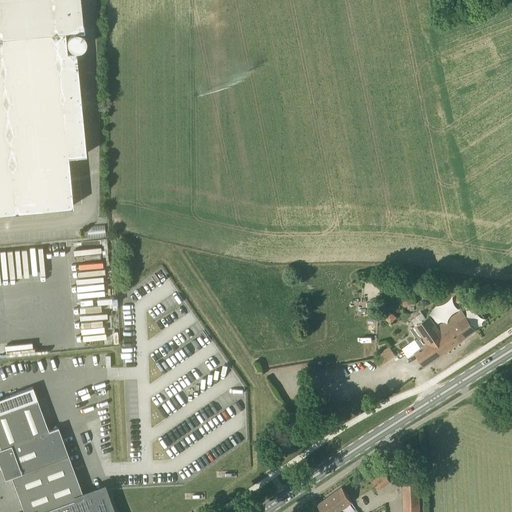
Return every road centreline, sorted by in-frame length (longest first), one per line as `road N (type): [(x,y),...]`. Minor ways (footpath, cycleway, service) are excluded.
road 1 (primary): [(262,511),(511,350)]
road 2 (unknown): [(0,341),(59,330),(53,260)]
